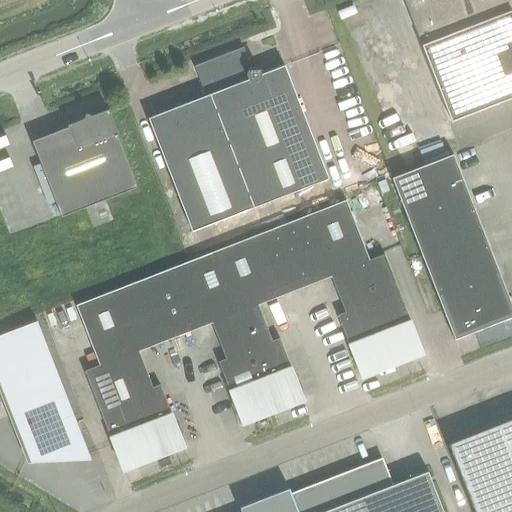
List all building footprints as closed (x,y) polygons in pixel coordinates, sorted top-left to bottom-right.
[(511,0),(403,0),(451,122),(511,97),(511,0)] [(218,57),(194,67),(205,96),(148,119),(191,232),(328,179),(284,66),(260,74),(260,72),(259,70),(258,69),(256,68),(255,68),(254,68),(253,68),(251,68),(249,64),(246,60),(243,56),(238,54),(233,53),(228,54),(219,58),(218,57)] [(117,134),(108,110),(95,115),(86,114),(84,120),(67,126),(68,128),(32,141),(61,217),(136,188),(116,135),(117,134)] [(391,178),(407,219),(468,195),(453,155),(391,178)] [(468,195),(407,219),(423,259),(484,235),(468,195)] [(339,273),(369,261),(369,260),(345,201),(315,212),(339,273)] [(331,277),(331,276),(339,273),(315,212),(256,236),(279,297),(331,277)] [(484,235),(423,259),(438,299),(500,276),(484,235)] [(256,306),(257,305),(258,305),(279,297),(256,236),(211,253),(234,314),(256,305),(256,306)] [(211,323),(211,322),(234,314),(211,253),(166,271),(168,275),(190,332),(211,323)] [(369,261),(339,273),(331,276),(331,277),(345,313),(368,304),(398,292),(384,255),(369,260),(369,261)] [(190,332),(168,275),(166,271),(136,282),(160,343),(190,332)] [(511,307),(500,276),(438,299),(454,340),(511,317),(511,307)] [(130,354),(138,351),(138,352),(160,343),(136,282),(107,294),(130,354)] [(398,292),(368,304),(391,365),(422,353),(398,292)] [(99,366),(130,354),(107,294),(76,306),(99,365),(99,366)] [(345,313),(337,316),(361,377),(391,365),(368,304),(345,313)] [(272,342),(271,341),(258,305),(257,305),(256,306),(256,305),(234,314),(211,322),(211,323),(225,359),(226,360),(249,351),(272,342)] [(87,451),(36,322),(0,335),(0,384),(27,455),(87,451)] [(272,342),(249,351),(272,411),(303,399),(279,338),(271,341),(272,342)] [(152,388),(138,352),(138,351),(130,354),(99,366),(99,365),(84,371),(99,409),(129,397),(152,388)] [(226,360),(225,359),(218,362),(242,423),(272,411),(249,351),(226,360)] [(152,388),(129,397),(153,458),(183,446),(160,385),(152,388)] [(153,458),(129,397),(99,409),(122,470),(153,458)] [(511,511),(511,418),(448,444),(474,511),(511,511)] [(381,459),(307,488),(291,494),(289,489),(239,508),(241,511),(442,511),(427,472),(392,486),(381,459)]
